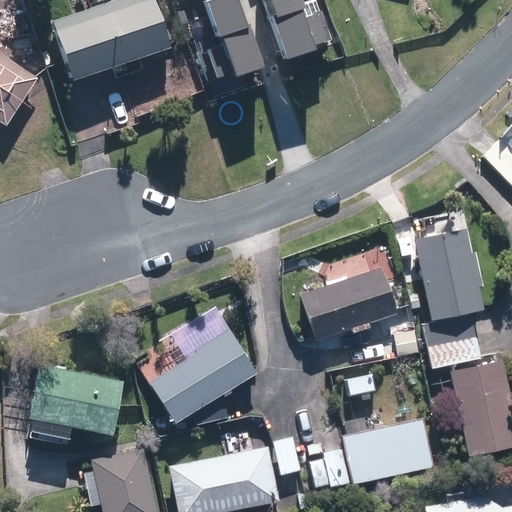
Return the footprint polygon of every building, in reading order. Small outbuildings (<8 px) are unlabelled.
[(164,48),(147,0),(96,0),(98,5),(45,24),(66,82),(164,48)] [(215,0),(238,65),(285,49),(267,0),(215,0)] [(267,0),(285,49),(331,33),(319,0),(267,0)] [(30,73),(0,53),(0,113),(2,115),(30,73)] [(424,321),(417,322),(427,367),(476,357),(467,314),(480,312),(465,230),(410,240),(424,321)] [(392,315),(376,267),(294,295),(310,343),(392,315)] [(210,307),(157,340),(172,364),(143,382),(170,425),(253,373),(233,343),(225,330),(210,307)] [(379,340),(346,347),(351,369),(383,363),(379,340)] [(511,411),(499,359),(444,373),(465,460),(511,448),(511,411)] [(117,382),(35,365),(24,420),(106,437),(117,382)] [(370,374),(340,379),(343,397),(373,392),(370,374)] [(428,467),(417,419),(337,437),(348,485),(428,467)] [(291,438),(271,441),(277,475),(296,472),(291,438)] [(264,447),(164,467),(173,511),(224,511),(275,502),(264,447)] [(152,511),(139,449),(87,460),(98,511),(152,511)] [(511,511),(511,495),(421,505),(421,511),(511,511)]
